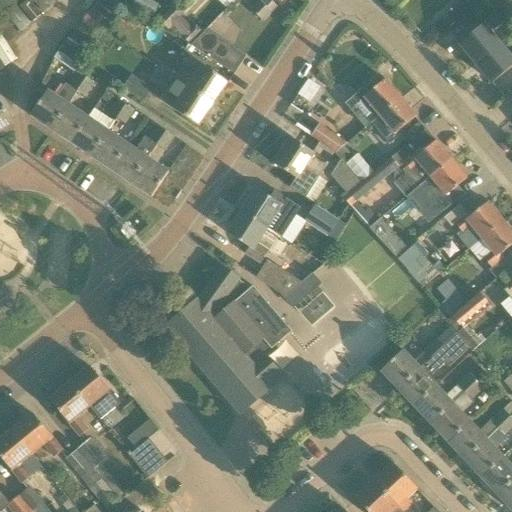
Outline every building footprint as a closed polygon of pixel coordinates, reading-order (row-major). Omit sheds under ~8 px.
[(20,7),(32,22),(41,15),(28,0),(20,7)] [(33,0),(44,13),(55,4),(51,0),(33,0)] [(116,10),(101,0),(98,0),(93,8),(109,20),(116,10)] [(259,0),(261,1),(251,11),(262,21),(276,7),(272,2),(274,0),(259,0)] [(153,17),(159,6),(150,1),(144,12),(153,17)] [(9,16),(21,31),(30,24),(17,9),(9,16)] [(107,23),(90,12),(83,21),(100,33),(107,23)] [(476,64),(499,45),(490,33),(501,24),(494,16),(459,44),(476,64)] [(0,23),(0,32),(9,43),(18,35),(5,19),(0,23)] [(81,25),(75,33),(91,45),(97,36),(81,25)] [(191,47),(214,62),(234,75),(246,56),(206,30),(191,47)] [(89,47),(72,34),(65,44),(82,57),(89,47)] [(0,57),(5,66),(15,60),(0,36),(0,35),(0,57)] [(511,52),(508,56),(499,45),(476,64),(492,84),(511,67),(511,52)] [(54,59),(55,60),(74,72),(83,60),(62,46),(54,59)] [(228,83),(188,56),(182,65),(196,75),(187,87),(214,105),(228,83)] [(31,117),(51,130),(69,104),(77,93),(86,79),(77,73),(69,84),(67,83),(58,97),(48,91),(31,117)] [(131,76),(122,89),(142,102),(151,89),(131,76)] [(94,84),(86,79),(77,93),(86,98),(94,84)] [(368,103),(379,116),(400,98),(385,80),(368,94),(365,91),(352,101),(360,110),(368,103)] [(165,91),(159,100),(199,127),(214,105),(187,87),(178,100),(165,91)] [(401,135),(398,131),(416,117),(400,98),(379,116),(371,123),(381,136),(389,145),(401,135)] [(135,112),(117,99),(107,112),(125,126),(135,112)] [(0,102),(0,131),(13,123),(0,102)] [(88,118),(69,104),(51,130),(71,144),(88,118)] [(71,144),(91,157),(108,132),(88,118),(71,144)] [(310,138),(335,154),(342,146),(346,143),(319,124),(310,138)] [(111,171),(131,184),(148,159),(157,145),(166,132),(156,126),(147,139),(144,138),(136,151),(128,145),(111,171)] [(128,145),(108,132),(91,157),(111,171),(128,145)] [(175,138),(166,132),(157,145),(166,151),(175,138)] [(273,164),(296,179),(290,188),(306,198),(328,163),(315,154),(290,138),(273,164)] [(430,178),(452,160),(436,142),(419,156),(416,153),(404,163),(407,167),(402,171),(417,189),(430,178)] [(353,158),(342,146),(335,154),(345,165),(353,158)] [(151,198),(152,197),(168,173),(148,159),(131,184),(151,198)] [(360,184),(346,196),(342,199),(350,208),(369,229),(379,220),(369,209),(364,212),(357,203),(376,187),(399,168),(391,159),(368,178),(360,184)] [(346,196),(360,184),(340,160),(330,177),(346,196)] [(427,202),(432,197),(440,207),(452,196),(450,193),(467,178),(452,160),(430,178),(417,189),(427,202)] [(257,189),(242,212),(267,228),(279,236),(297,207),(282,197),(278,203),(257,189)] [(488,203),(470,218),(467,214),(455,224),(462,234),(471,227),(481,239),(503,221),(488,203)] [(327,237),(338,221),(315,205),(304,222),(327,237)] [(267,228),(242,212),(227,234),(249,248),(245,254),(260,264),(269,251),(257,244),(267,228)] [(511,244),(511,232),(503,221),(481,239),(492,252),(483,259),(491,268),(503,258),(501,254),(511,244)] [(390,228),(379,239),(396,258),(407,248),(390,228)] [(434,280),(439,276),(434,270),(420,256),(413,247),(398,260),(422,288),(423,289),(434,280)] [(282,297),(300,282),(267,262),(256,279),(282,297)] [(223,267),(198,302),(188,291),(173,304),(182,314),(166,327),(240,414),(271,387),(270,386),(282,377),(260,354),(254,347),(263,340),(271,350),(292,332),(253,286),(250,289),(238,280),(238,279),(223,267)] [(312,273),(300,282),(282,297),(292,309),(321,285),(312,273)] [(466,306),(446,283),(437,290),(447,302),(440,308),(450,320),(466,306)] [(466,306),(450,320),(448,321),(456,331),(487,304),(479,295),(466,306)] [(474,351),(486,341),(481,335),(477,338),(467,326),(458,333),(474,351)] [(413,362),(403,351),(381,372),(398,390),(444,347),(437,340),(413,362)] [(437,387),(429,378),(441,367),(438,364),(450,353),(444,347),(398,390),(414,408),(437,387)] [(90,367),(69,383),(89,408),(100,420),(120,404),(90,367)] [(437,387),(414,408),(430,425),(476,381),(470,375),(446,397),(437,387)] [(511,375),(503,383),(510,391),(511,389),(511,375)] [(447,443),(469,422),(462,414),(473,403),(471,400),(483,388),(476,381),(430,425),(447,443)] [(89,408),(69,383),(49,400),(79,437),(88,430),(77,417),(89,408)] [(510,417),(503,411),(501,409),(490,421),(497,429),(510,417)] [(32,414),(12,430),(32,455),(44,445),(54,458),(62,451),(32,414)] [(486,440),(464,460),(480,478),(503,457),(495,449),(506,438),(505,437),(511,429),(511,420),(510,417),(497,429),(486,440)] [(149,419),(137,429),(147,441),(149,439),(159,431),(149,419)] [(464,460),(486,440),(479,432),(469,422),(447,443),(464,460)] [(32,455),(12,430),(0,439),(0,456),(22,484),(30,477),(20,464),(32,455)] [(108,460),(91,439),(77,450),(118,500),(126,494),(102,465),(108,460)] [(148,479),(168,462),(149,439),(147,441),(129,455),(148,479)] [(75,451),(65,460),(106,510),(117,501),(75,451)] [(511,467),(503,457),(480,478),(497,495),(511,481),(511,467)] [(406,499),(417,489),(392,463),(373,481),(402,511),(403,511),(411,504),(406,499)] [(402,511),(373,481),(354,498),(367,511),(402,511)] [(511,481),(497,495),(511,511),(511,481)] [(33,511),(41,506),(28,489),(20,496),(32,511),(33,511)] [(1,511),(28,511),(17,498),(0,511),(1,511)]
